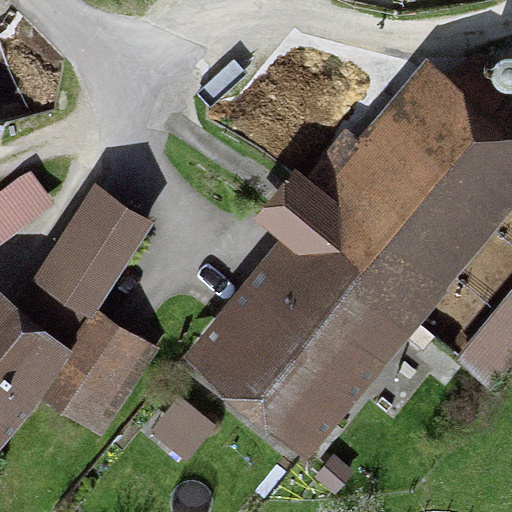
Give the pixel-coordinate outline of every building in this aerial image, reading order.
[(124,0),(96,0),(111,14),(124,0)] [(271,242),(174,356),(309,471),(511,233),(511,136),(425,63),(314,193),(282,166),(240,215),(271,242)] [(143,227),(86,189),(36,264),(93,302),(143,227)] [(0,413),(55,351),(0,303),(0,413)] [(87,421),(142,341),(100,312),(44,392),(87,421)]
